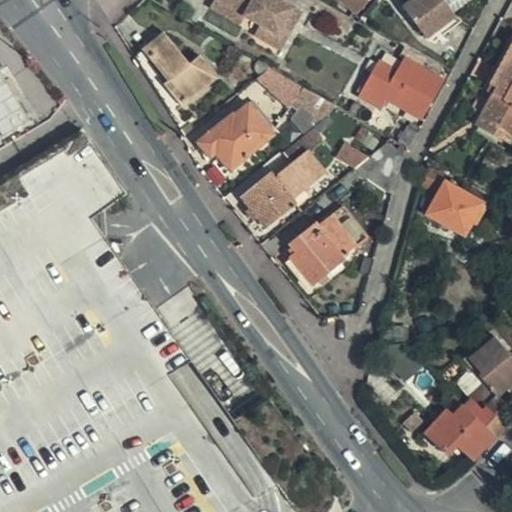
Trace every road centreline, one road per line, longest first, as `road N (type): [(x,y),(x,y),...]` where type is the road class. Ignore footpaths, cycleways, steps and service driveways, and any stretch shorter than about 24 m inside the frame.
road 1 (unclassified): [(50,0),(299,376)]
road 2 (residential): [(299,376),(339,352),(368,317),(423,145),(501,0)]
road 3 (unclassified): [(299,376),(401,511)]
